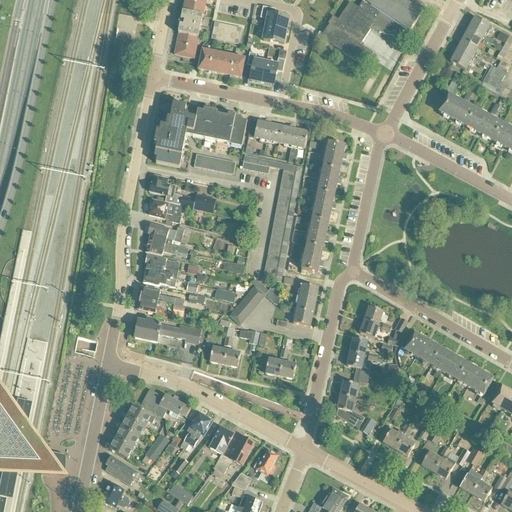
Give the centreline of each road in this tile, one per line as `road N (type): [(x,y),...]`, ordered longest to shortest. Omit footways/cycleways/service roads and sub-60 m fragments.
road 1 (unclassified): [(153,78),(124,218),(107,366)]
road 2 (primary): [(0,228),(52,0)]
road 3 (unclassified): [(107,366),(182,385),(303,450)]
road 4 (residential): [(353,272),(511,364)]
road 5 (residential): [(353,272),(339,288),(312,422)]
road 6 (residential): [(461,0),(384,133)]
road 7 (unclassified): [(107,366),(77,511)]
road 8 (residential): [(281,105),(295,13),(242,0)]
road 9 (primary): [(8,139),(43,0)]
road 10 (residential): [(384,133),(353,272)]
road 11 (residential): [(508,201),(384,133)]
road 12 (primary): [(31,0),(8,139)]
road 13 (residential): [(281,105),(153,78)]
road 14 (unclassified): [(414,511),(303,450)]
